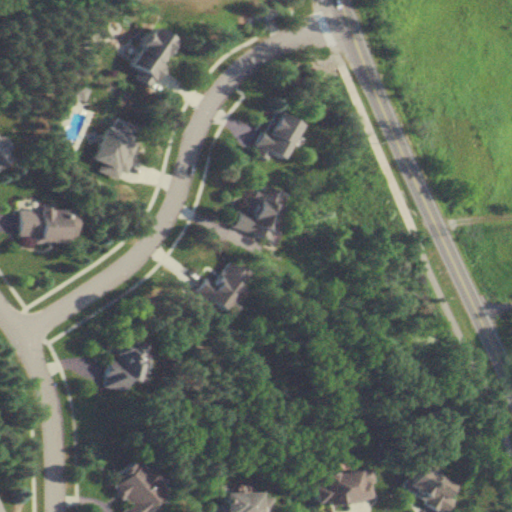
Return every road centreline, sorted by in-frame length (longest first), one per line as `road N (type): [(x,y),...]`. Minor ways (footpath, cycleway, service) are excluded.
road 1 (residential): [(344,16),(280,39),(236,66),(194,129),(156,231),(22,333)]
road 2 (tertiary): [(511,400),(338,0)]
road 3 (residential): [(0,302),(22,333),(53,428),(56,511)]
